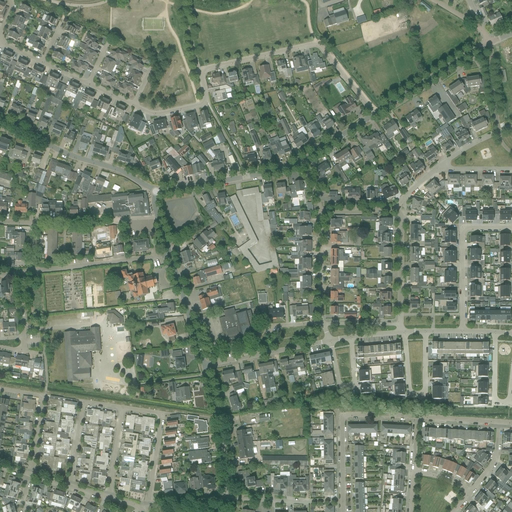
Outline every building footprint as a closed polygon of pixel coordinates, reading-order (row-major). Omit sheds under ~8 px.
[(430,8),(422,2),(419,5),(427,12),(430,8)] [(25,13),(24,16),(30,18),(31,15),(28,14),(30,9),(24,6),(25,5),(21,3),(18,10),(25,13)] [(326,28),(347,20),(344,11),(329,17),(330,19),(324,21),(326,28)] [(499,13),(488,18),(491,26),(495,25),(495,26),(498,24),(503,22),(502,19),(503,19),(501,16),(500,16),(499,13)] [(29,20),(30,18),(24,16),(23,18),(16,15),(14,21),(23,25),(26,20),(28,21),(29,20)] [(45,21),(42,20),(38,18),(37,21),(40,23),(46,26),(47,23),(54,26),(57,19),(53,18),(53,19),(47,16),(45,21)] [(24,31),(26,26),(23,25),(14,21),(12,26),(18,29),(17,31),(23,34),(24,31)] [(45,28),(46,26),(40,23),(39,26),(42,27),(39,32),(49,36),(51,31),(45,28)] [(80,28),(77,27),(75,26),(75,25),(72,24),(71,26),(67,24),(64,31),(71,34),(69,37),(75,39),(76,36),(74,35),(76,30),(79,31),(80,28)] [(22,37),(23,34),(17,31),(16,34),(9,31),(6,38),(10,40),(11,38),(17,41),(18,38),(19,38),(20,38),(21,38),(21,37),(22,37)] [(47,41),(49,36),(39,32),(37,37),(32,34),(31,37),(39,41),(40,38),(47,41)] [(37,44),(39,41),(31,37),(31,38),(28,36),(27,39),(29,40),(28,43),(33,46),(32,48),(38,51),(37,52),(41,54),(44,47),(37,44)] [(74,42),(75,39),(69,37),(68,39),(61,36),(59,41),(69,46),(71,41),(74,42)] [(85,40),(84,41),(88,43),(86,46),(90,48),(95,50),(98,45),(94,44),(96,40),(87,36),(85,40)] [(66,51),(69,46),(59,41),(57,46),(63,49),(62,52),(68,55),(69,52),(66,51)] [(89,51),(90,48),(86,46),(80,43),(78,47),(83,49),(83,50),(86,52),(85,55),(94,59),(96,54),(89,51)] [(5,62),(9,53),(4,50),(1,57),(0,56),(0,60),(1,60),(5,62)] [(124,60),(127,55),(118,50),(116,54),(112,52),(110,57),(115,59),(119,61),(120,58),(124,60)] [(69,56),(70,56),(68,55),(62,52),(61,55),(54,52),(51,58),(55,60),(55,59),(61,62),(64,56),(69,59),(70,56),(69,56)] [(14,55),(9,53),(5,62),(10,64),(8,68),(11,70),(14,64),(11,62),(14,55)] [(307,62),(309,67),(309,68),(310,68),(311,72),(315,71),(316,70),(315,69),(319,68),(319,69),(321,70),(323,69),(326,68),(325,64),(324,63),(322,64),(322,60),(321,60),(319,60),(319,58),(318,58),(317,54),(312,55),(313,58),(311,58),(312,61),(307,62)] [(91,65),(94,59),(85,55),(83,58),(79,56),(77,62),(79,62),(83,64),(84,61),(91,65)] [(141,61),(136,59),(132,57),(129,63),(133,64),(131,67),(135,69),(140,71),(143,66),(139,65),(141,61)] [(307,66),(307,63),(306,58),(302,58),(302,57),(298,58),(297,57),(295,58),(295,59),(293,59),(294,64),(295,69),(307,66)] [(19,72),(24,61),(19,59),(16,65),(14,64),(11,70),(14,71),(14,70),(19,72)] [(121,62),(119,61),(115,59),(114,62),(106,59),(104,64),(113,68),(114,65),(118,67),(121,62)] [(24,61),(19,72),(24,75),(23,77),(26,79),(27,77),(29,71),(26,70),(29,63),(24,61)] [(284,61),(281,62),(280,61),(278,62),(276,63),(279,72),(283,71),(283,73),(284,73),(286,78),(292,76),(291,69),(286,70),(284,61)] [(88,66),(83,64),(79,62),(77,65),(74,63),(73,64),(71,69),(80,73),(82,70),(85,71),(88,66)] [(113,68),(104,64),(101,69),(109,73),(107,76),(111,78),(113,78),(115,73),(111,72),(113,68)] [(261,72),(259,73),(261,79),(265,79),(270,77),(271,82),(276,81),(274,72),(270,73),(269,69),(268,65),(267,66),(263,67),(262,66),(261,67),(260,67),(259,67),(261,72)] [(36,77),(40,68),(35,66),(32,72),(29,71),(27,77),(29,78),(31,75),(36,77)] [(130,66),(127,71),(131,73),(130,76),(139,81),(141,75),(134,72),(135,69),(131,67),(130,66)] [(45,71),(40,68),(36,77),(41,80),(39,83),(42,84),(45,78),(42,77),(45,71)] [(251,69),(249,70),(249,69),(247,70),(246,70),(242,71),(243,76),(245,83),(253,81),(254,86),(259,84),(257,76),(253,77),(251,69)] [(229,81),(226,82),(226,84),(227,86),(231,88),(230,85),(230,84),(238,82),(237,76),(236,71),(227,73),(228,78),(229,78),(229,81)] [(52,84),(56,75),(51,72),(47,80),(45,78),(42,84),(45,85),(47,81),(52,84)] [(111,78),(107,76),(102,73),(100,78),(104,80),(102,83),(111,88),(113,83),(114,82),(110,80),(111,78)] [(212,81),(211,81),(212,83),(212,84),(214,83),(214,84),(219,83),(219,84),(219,86),(223,85),(226,84),(226,82),(225,79),(224,76),(220,77),(219,74),(212,75),(213,80),(212,81)] [(52,84),(50,88),(55,89),(58,90),(56,93),(59,94),(63,86),(58,83),(61,77),(56,75),(52,84)] [(136,86),(139,81),(130,76),(129,76),(130,76),(128,80),(125,78),(122,83),(124,83),(128,85),(129,82),(136,86)] [(483,80),(483,78),(483,79),(480,79),(480,78),(479,79),(479,76),(472,77),(474,87),(479,86),(480,93),(485,93),(484,82),(483,80)] [(474,87),(472,77),(466,78),(466,81),(465,81),(465,80),(464,79),(462,80),(467,93),(470,92),(469,88),(474,87)] [(321,81),(313,87),(316,92),(332,83),(330,80),(321,81)] [(467,93),(462,80),(460,81),(460,82),(461,83),(460,83),(459,81),(453,85),(459,93),(463,90),(465,94),(467,93)] [(70,96),(76,84),(71,82),(68,88),(63,86),(59,94),(64,97),(65,94),(70,96)] [(133,88),(128,85),(124,83),(122,86),(119,85),(118,86),(116,90),(125,94),(127,91),(130,93),(133,88)] [(81,87),(76,84),(70,96),(75,99),(73,102),(76,103),(80,95),(77,94),(81,87)] [(225,90),(231,89),(226,85),(220,87),(221,90),(214,92),(217,102),(222,101),(227,100),(225,90)] [(454,96),(459,93),(453,85),(448,89),(449,90),(448,91),(449,92),(446,93),(455,106),(459,103),(454,96)] [(37,91),(37,89),(34,88),(28,104),(32,105),(35,96),(37,91)] [(86,101),(91,92),(86,90),(83,96),(80,95),(76,103),(79,105),(80,101),(85,104),(86,101)] [(91,92),(86,101),(91,104),(90,107),(91,107),(92,108),(93,108),(95,102),(93,101),(96,95),(91,92)] [(46,129),(48,124),(49,122),(51,118),(44,116),(45,113),(47,113),(51,102),(58,105),(60,101),(49,95),(40,116),(44,118),(40,126),(46,129)] [(102,109),(106,100),(101,97),(98,104),(95,102),(93,108),(96,109),(97,106),(102,109)] [(439,103),(438,101),(435,97),(427,102),(429,104),(427,106),(433,114),(437,111),(447,124),(455,119),(445,105),(442,107),(439,103)] [(341,107),(335,111),(337,115),(339,113),(340,115),(341,116),(342,117),(350,113),(349,112),(356,108),(352,102),(349,98),(345,100),(348,105),(346,107),(345,105),(341,107)] [(111,102),(106,100),(102,109),(107,111),(104,118),(106,119),(108,115),(111,109),(109,108),(111,102)] [(22,114),(24,110),(24,108),(20,107),(21,105),(18,104),(17,104),(17,105),(16,104),(17,102),(14,101),(13,105),(10,111),(14,113),(16,114),(17,114),(18,114),(18,113),(22,114)] [(111,109),(108,115),(116,119),(118,115),(122,106),(117,104),(114,110),(111,109)] [(456,108),(460,114),(465,110),(461,105),(456,108)] [(127,108),(122,106),(118,115),(121,116),(120,118),(122,119),(121,120),(124,122),(123,123),(126,125),(130,117),(130,116),(130,117),(124,115),(127,108)] [(34,122),(36,117),(36,116),(37,116),(39,112),(38,112),(38,111),(35,110),(35,111),(30,109),(29,113),(26,119),(30,121),(32,122),(33,122),(34,122)] [(422,118),(419,114),(417,110),(405,118),(408,122),(410,125),(414,122),(415,123),(422,118)] [(484,110),(478,113),(481,119),(477,121),(481,130),(487,127),(486,125),(487,125),(487,124),(490,123),(485,113),(484,110)] [(206,111),(205,111),(204,111),(203,111),(202,111),(202,112),(201,113),(200,113),(201,119),(198,120),(201,129),(206,128),(205,125),(211,123),(208,116),(206,111)] [(183,121),(184,126),(185,128),(192,137),(195,135),(193,133),(194,132),(193,128),(197,127),(194,114),(188,116),(186,117),(187,119),(186,119),(186,120),(183,121)] [(134,115),(129,126),(137,130),(138,129),(143,131),(146,125),(141,123),(142,119),(134,115)] [(319,115),(315,118),(321,126),(323,124),(325,127),(327,130),(334,125),(331,121),(330,119),(327,115),(324,117),(327,121),(324,123),(319,115)] [(467,115),(462,117),(467,125),(469,129),(472,128),(473,131),(474,131),(475,133),(481,130),(477,121),(473,123),(471,120),(470,121),(467,115)] [(178,118),(177,118),(177,117),(172,119),(171,120),(172,124),(172,123),(173,124),(169,125),(171,130),(178,137),(180,135),(177,131),(176,130),(182,129),(180,125),(181,125),(179,119),(178,118)] [(291,134),(284,119),(279,121),(286,136),(291,134)] [(313,126),(308,129),(310,133),(314,138),(320,134),(317,129),(319,128),(319,127),(320,127),(316,120),(311,123),(313,126)] [(152,125),(149,127),(153,136),(158,134),(158,130),(161,130),(162,130),(165,129),(166,129),(164,121),(160,122),(160,121),(157,122),(158,122),(154,123),(154,125),(153,126),(152,125)] [(399,130),(395,125),(393,121),(390,123),(390,124),(388,125),(383,128),(385,132),(385,133),(386,132),(386,133),(386,134),(385,136),(387,139),(389,139),(393,137),(393,135),(393,134),(399,130)] [(65,127),(56,123),(55,126),(54,128),(52,133),(56,134),(56,135),(59,137),(59,136),(60,136),(62,130),(64,131),(65,127)] [(303,136),(301,132),(299,134),(293,125),(291,127),(294,133),(302,145),(303,145),(304,146),(306,144),(306,143),(307,142),(304,137),(303,136)] [(121,144),(124,134),(122,127),(120,127),(118,132),(115,142),(118,143),(121,144)] [(469,137),(465,129),(463,131),(461,128),(457,130),(458,133),(455,135),(459,142),(463,140),(463,141),(466,140),(465,139),(469,137)] [(399,132),(405,141),(409,137),(404,129),(399,132)] [(444,140),(439,143),(441,147),(444,153),(453,147),(449,142),(450,141),(453,140),(450,134),(448,131),(446,129),(440,133),(443,138),(443,139),(444,140)] [(96,130),(91,144),(95,145),(93,152),(99,154),(102,147),(103,144),(99,142),(100,140),(96,139),(98,135),(98,133),(99,130),(96,130)] [(69,131),(65,142),(71,145),(73,140),(74,141),(77,134),(69,131)] [(113,147),(115,142),(118,132),(115,131),(111,141),(110,141),(109,144),(107,143),(105,148),(102,147),(99,154),(106,156),(108,149),(109,150),(110,147),(113,147)] [(261,147),(254,131),(249,133),(256,149),(261,147)] [(302,145),(294,133),(293,134),(294,137),(292,138),(294,142),(293,142),(297,149),(302,145)] [(386,140),(382,143),(382,142),(379,138),(377,134),(371,137),(375,143),(378,149),(379,148),(383,145),(386,151),(387,150),(391,147),(386,140)] [(378,149),(375,143),(371,137),(369,138),(368,136),(362,140),(365,144),(367,148),(373,145),(376,150),(378,149)] [(88,146),(90,139),(82,137),(79,148),(86,150),(87,146),(88,146)] [(269,137),(267,138),(270,144),(272,150),(276,148),(279,156),(285,154),(279,140),(278,137),(271,140),(269,137)] [(7,152),(10,142),(6,140),(7,139),(3,138),(3,139),(1,138),(0,140),(0,150),(2,151),(3,150),(7,152)] [(285,138),(279,140),(285,154),(290,152),(285,138)] [(212,140),(202,145),(206,151),(215,146),(212,140)] [(271,156),(270,156),(269,151),(272,150),(274,155),(270,144),(267,145),(268,148),(263,149),(264,152),(262,152),(264,160),(267,160),(267,161),(272,160),(271,156)] [(181,150),(177,153),(182,157),(190,150),(186,145),(181,150)] [(27,154),(22,152),(23,149),(19,148),(20,147),(17,146),(16,147),(15,150),(14,150),(11,149),(8,157),(12,158),(14,153),(20,155),(19,158),(25,160),(27,154)] [(429,163),(435,159),(436,158),(435,156),(438,154),(432,146),(427,149),(429,152),(423,156),(429,163)] [(127,156),(125,163),(132,165),(134,158),(131,157),(132,152),(133,152),(131,147),(130,147),(128,154),(127,156)] [(123,154),(121,154),(122,153),(118,151),(119,149),(116,148),(114,153),(117,154),(120,155),(118,160),(121,161),(124,162),(125,163),(127,156),(128,154),(124,153),(123,154)] [(346,150),(340,154),(344,161),(345,161),(347,164),(348,163),(349,160),(348,158),(350,157),(352,160),(360,155),(359,154),(356,149),(355,148),(350,152),(348,154),(346,150)] [(416,159),(421,156),(416,149),(411,152),(416,159)] [(174,150),(173,150),(168,154),(169,154),(181,169),(181,168),(182,169),(183,168),(186,177),(192,175),(191,171),(192,171),(190,166),(189,166),(188,164),(177,153),(174,150)] [(374,158),(370,151),(369,151),(365,154),(369,161),(372,159),(374,158)] [(223,166),(225,165),(223,153),(220,154),(215,155),(217,157),(218,159),(219,162),(217,163),(218,170),(219,170),(219,171),(222,170),(221,169),(224,169),(223,166)] [(244,158),(245,161),(248,161),(248,163),(256,162),(254,153),(244,155),(244,158)] [(169,154),(162,158),(175,173),(181,169),(169,154)] [(204,166),(208,163),(201,154),(197,157),(204,166)] [(344,161),(340,154),(335,157),(341,167),(342,167),(347,164),(345,161),(344,161)] [(34,155),(32,160),(32,162),(36,163),(35,167),(38,168),(39,164),(39,165),(42,158),(34,155)] [(161,168),(158,161),(152,163),(150,157),(144,159),(147,167),(150,165),(152,171),(161,168)] [(200,172),(203,172),(204,171),(202,164),(201,164),(199,162),(199,161),(196,158),(194,159),(191,162),(192,166),(193,170),(194,175),(195,176),(198,175),(198,174),(201,174),(200,172)] [(46,187),(51,172),(54,174),(56,171),(62,173),(65,166),(59,164),(60,163),(52,160),(48,170),(47,173),(46,172),(46,173),(46,172),(41,186),(46,187)] [(424,168),(420,162),(414,165),(412,163),(409,166),(415,174),(424,168)] [(330,171),(328,167),(326,163),(324,164),(323,164),(321,165),(321,166),(317,168),(320,173),(317,175),(321,180),(326,177),(325,174),(330,171)] [(348,181),(339,168),(338,165),(333,168),(337,174),(338,174),(344,184),(348,181)] [(72,169),(65,166),(62,173),(61,176),(61,177),(70,180),(73,173),(70,172),(72,169)] [(411,173),(405,166),(402,168),(403,171),(402,172),(404,174),(400,177),(400,178),(399,179),(398,181),(399,182),(399,183),(401,187),(403,186),(404,186),(406,185),(405,185),(405,184),(409,182),(407,180),(409,179),(407,175),(411,173)] [(39,183),(43,171),(37,169),(33,181),(39,183)] [(90,178),(91,175),(87,173),(87,172),(85,172),(84,172),(82,178),(85,179),(82,185),(89,188),(92,179),(90,178)] [(453,185),(453,176),(447,176),(447,181),(444,181),(444,186),(444,187),(444,191),(447,191),(447,185),(453,185)] [(462,188),(462,181),(459,181),(459,176),(453,176),(453,185),(453,188),(458,188),(462,188)] [(470,188),(470,176),(465,176),(465,181),(462,181),(462,188),(461,188),(461,192),(465,192),(465,188),(470,188)] [(476,176),(470,176),(470,188),(479,188),(479,181),(476,181),(476,176)] [(487,185),(487,176),(482,176),(482,181),(479,181),(479,188),(479,191),(484,191),(484,185),(487,185)] [(493,176),(487,176),(487,185),(493,185),(493,189),(496,189),(496,183),(493,183),(493,176)] [(78,177),(71,194),(75,194),(82,179),(78,177)] [(98,178),(96,183),(96,184),(99,185),(97,189),(97,188),(95,191),(100,193),(105,181),(98,178)] [(505,187),(505,178),(499,178),(499,183),(496,183),(496,189),(499,189),(499,187),(505,187)] [(303,185),(302,185),(302,181),(299,182),(298,181),(295,181),(295,182),(294,182),(295,185),(293,185),(291,186),(289,186),(289,188),(290,196),(291,196),(291,199),(297,198),(296,196),(302,195),(302,192),(303,192),(303,188),(304,188),(303,185)] [(434,181),(429,184),(435,192),(440,188),(441,190),(444,187),(444,186),(444,181),(441,181),(437,185),(434,181)] [(41,199),(46,187),(41,186),(38,185),(37,184),(36,197),(41,199)] [(284,184),(276,185),(277,190),(278,195),(282,194),(283,198),(286,197),(290,197),(290,196),(289,188),(285,189),(284,184)] [(437,193),(435,192),(429,184),(425,188),(429,192),(422,198),(429,200),(433,197),(437,193)] [(95,188),(91,186),(88,193),(86,197),(87,196),(91,196),(91,195),(92,195),(95,188)] [(264,194),(261,194),(262,204),(268,203),(267,200),(273,200),(271,186),(263,187),(264,194)] [(392,187),(382,191),(383,196),(384,195),(386,200),(387,199),(388,200),(391,199),(391,198),(393,197),(392,196),(394,195),(398,194),(395,187),(392,188),(392,187)] [(360,195),(360,189),(344,189),(344,194),(348,194),(348,199),(352,199),(352,200),(354,200),(360,200),(360,195)] [(377,198),(377,193),(377,190),(370,190),(370,189),(367,189),(366,190),(366,192),(366,200),(372,200),(374,200),(374,198),(377,198)] [(340,203),(340,198),(340,196),(337,196),(337,192),(329,192),(329,197),(328,197),(328,198),(329,198),(329,200),(328,201),(331,204),(332,203),(334,203),(334,204),(335,204),(335,203),(340,203)] [(112,202),(114,217),(130,215),(131,215),(143,214),(144,216),(149,216),(148,202),(143,202),(142,194),(134,195),(134,193),(127,194),(111,196),(111,195),(91,197),(91,196),(87,196),(87,199),(88,204),(103,202),(103,203),(112,202)] [(28,194),(27,202),(29,202),(28,207),(35,208),(36,194),(28,194)] [(224,194),(217,195),(219,206),(221,206),(226,205),(226,203),(227,203),(229,207),(230,210),(234,208),(233,206),(231,203),(229,198),(225,199),(224,194)] [(211,202),(210,200),(207,195),(202,197),(209,211),(210,214),(209,215),(213,222),(215,221),(217,220),(221,217),(219,214),(218,215),(214,208),(216,207),(213,200),(211,202)] [(7,208),(10,208),(11,201),(10,201),(11,198),(6,197),(6,199),(2,198),(1,211),(2,212),(2,213),(5,213),(5,211),(6,211),(7,210),(7,208)] [(288,204),(282,205),(283,212),(288,212),(289,211),(291,211),(291,209),(290,197),(286,197),(286,199),(287,199),(287,204),(288,204)] [(429,203),(429,200),(422,198),(420,198),(419,200),(414,199),(412,204),(421,207),(423,202),(429,203)] [(27,213),(27,208),(27,205),(22,205),(22,202),(18,201),(18,205),(15,205),(15,213),(27,213)] [(49,210),(52,210),(52,202),(49,202),(49,205),(43,205),(43,214),(49,214),(49,210)] [(52,202),(52,210),(56,210),(56,214),(62,214),(62,205),(62,202),(56,202),(52,202)] [(425,208),(421,207),(412,204),(411,210),(416,211),(415,214),(421,216),(422,213),(420,212),(420,210),(424,211),(425,211),(425,208)] [(450,207),(445,211),(455,221),(458,218),(454,213),(455,212),(453,211),(456,208),(454,207),(452,209),(450,207)] [(462,212),(462,214),(465,214),(465,221),(470,221),(470,209),(465,209),(465,212),(462,212)] [(470,209),(470,221),(476,221),(476,214),(479,214),(479,212),(479,209),(470,209)] [(479,212),(479,214),(482,214),(482,221),(488,221),(488,209),(482,209),(482,212),(479,212)] [(488,209),(488,221),(493,221),(493,214),(496,214),(496,212),(493,212),(493,209),(488,209)] [(496,212),(496,214),(500,214),(500,221),(505,221),(505,209),(499,209),(499,212),(496,212)] [(300,218),(300,221),(304,221),(309,221),(309,213),(308,213),(309,211),(307,211),(301,211),(301,213),(300,213),(300,218)] [(445,211),(441,215),(446,220),(447,219),(452,224),(455,221),(445,211)] [(331,220),(331,228),(341,228),(341,221),(344,221),(344,216),(334,216),(334,220),(331,220)] [(391,219),(379,219),(379,231),(385,231),(387,231),(387,227),(391,227),(392,227),(392,223),(391,223),(391,219)] [(293,224),(293,230),(296,230),(296,238),(298,238),(301,238),(301,236),(304,236),(311,236),(311,228),(301,228),(301,224),(297,224),(293,224)] [(410,226),(410,234),(418,235),(418,234),(420,234),(420,226),(410,226)] [(24,236),(24,234),(17,234),(17,233),(14,233),(14,228),(7,228),(7,233),(10,233),(9,240),(14,240),(24,240),(24,238),(25,238),(25,236),(24,236)] [(442,232),(442,238),(456,238),(456,234),(455,234),(455,232),(447,232),(447,228),(441,228),(441,232),(442,232)] [(215,235),(211,230),(208,233),(206,231),(199,237),(200,237),(199,238),(201,239),(205,244),(212,238),(211,238),(215,235)] [(385,235),(385,231),(379,231),(378,231),(378,243),(379,243),(381,243),(381,246),(388,246),(388,243),(391,243),(391,235),(385,235)] [(346,239),(346,232),(337,232),(337,235),(331,235),(331,243),(336,243),(336,244),(341,244),(341,239),(346,239)] [(116,247),(113,247),(114,254),(117,253),(118,254),(124,253),(123,246),(122,240),(121,236),(117,236),(118,242),(116,242),(116,247)] [(478,247),(484,247),(484,243),(481,243),(481,237),(477,237),(477,236),(473,236),(473,237),(470,237),(470,243),(478,243),(478,247)] [(205,244),(201,239),(199,238),(193,243),(200,251),(206,246),(205,244)] [(441,243),(441,247),(449,247),(449,244),(455,244),(455,241),(456,241),(456,238),(442,238),(445,238),(445,243),(441,243)] [(148,249),(147,240),(134,242),(135,252),(148,250),(148,249)] [(509,246),(509,241),(499,241),(499,246),(500,246),(500,249),(503,249),(503,246),(509,246)] [(246,243),(239,248),(242,253),(247,250),(250,248),(246,243)] [(110,244),(96,246),(98,255),(110,253),(109,249),(110,248),(110,244)] [(194,250),(193,245),(188,246),(189,251),(181,253),(184,265),(186,264),(187,267),(191,266),(190,263),(193,262),(193,261),(198,260),(197,256),(196,256),(194,250)] [(384,249),(384,246),(387,246),(388,246),(381,246),(379,246),(379,253),(384,253),(384,257),(391,257),(391,249),(384,249)] [(311,250),(311,249),(311,247),(299,247),(297,247),(297,252),(291,252),(291,256),(306,256),(306,253),(311,253),(311,252),(311,250)] [(484,247),(478,247),(478,250),(470,250),(470,256),(480,256),(480,250),(484,250),(484,247)] [(455,254),(455,252),(447,252),(447,248),(441,248),(441,252),(442,252),(442,258),(443,258),(456,258),(456,254),(455,254)] [(509,258),(509,253),(503,253),(503,249),(500,249),(500,253),(498,253),(498,258),(509,258)] [(306,259),(306,256),(291,256),(291,259),(291,260),(294,260),(299,260),(299,265),(311,265),(311,259),(306,259)] [(478,265),(484,265),(484,261),(480,261),(480,256),(470,256),(470,261),(478,261),(478,265)] [(455,264),(455,261),(456,261),(456,258),(443,258),(443,263),(441,263),(441,267),(447,267),(447,264),(455,264)] [(509,263),(509,258),(498,258),(498,263),(500,263),(500,266),(503,266),(503,263),(509,263)] [(270,269),(279,267),(278,261),(272,263),(269,264),(270,269)] [(391,271),(391,264),(388,264),(388,261),(381,261),(381,271),(391,271)] [(484,268),(484,265),(478,265),(478,268),(470,268),(470,274),(483,274),(483,273),(481,273),(481,268),(484,268)] [(207,278),(222,273),(220,266),(205,271),(205,270),(197,273),(198,277),(193,279),(195,286),(205,283),(205,282),(206,282),(205,278),(207,278)] [(509,275),(509,270),(503,270),(503,266),(500,266),(500,270),(499,270),(499,275),(498,275),(509,275)] [(455,272),(447,272),(447,268),(441,268),(441,272),(445,272),(445,278),(443,278),(456,278),(456,274),(455,274),(455,272)] [(152,277),(151,275),(151,276),(149,277),(149,276),(148,276),(149,277),(147,278),(146,277),(146,278),(144,278),(143,276),(144,276),(144,275),(143,276),(143,274),(144,273),(139,274),(139,273),(135,274),(135,275),(132,276),(132,274),(127,275),(126,270),(121,272),(121,273),(120,273),(121,278),(123,278),(123,279),(125,278),(126,281),(128,280),(129,282),(132,282),(132,283),(128,284),(130,292),(132,291),(132,293),(134,298),(134,300),(139,299),(138,297),(141,296),(141,297),(146,296),(145,295),(149,294),(149,293),(148,294),(148,291),(149,291),(148,291),(147,291),(147,289),(149,288),(149,289),(150,289),(149,288),(151,288),(152,289),(152,288),(152,287),(154,287),(154,288),(155,288),(154,287),(155,286),(156,285),(156,284),(155,284),(157,283),(156,278),(153,278),(154,278),(153,277),(153,276),(152,277)] [(478,283),(484,283),(484,279),(483,279),(483,274),(470,274),(470,279),(478,279),(478,283)] [(509,280),(509,275),(498,275),(498,280),(500,280),(500,284),(503,284),(503,280),(509,280)] [(423,276),(422,276),(418,276),(410,276),(410,284),(417,284),(417,287),(420,287),(426,287),(426,283),(423,283),(423,276)] [(390,285),(390,278),(384,278),(381,278),(381,285),(377,285),(377,289),(386,289),(386,285),(390,285)] [(455,284),(455,281),(456,281),(456,278),(443,278),(443,283),(441,283),(441,287),(447,287),(447,284),(455,284)] [(0,286),(0,298),(3,298),(3,294),(10,294),(10,293),(11,293),(10,289),(9,289),(8,281),(1,282),(2,286),(0,286)] [(311,288),(311,282),(302,282),(300,282),(300,292),(301,292),(303,292),(304,292),(308,292),(308,288),(311,288)] [(470,292),(483,292),(483,286),(484,286),(484,283),(478,283),(478,286),(470,286),(470,292)] [(509,292),(509,287),(503,287),(503,284),(500,284),(500,287),(498,287),(498,292),(509,292)] [(204,295),(199,297),(200,301),(202,310),(203,310),(209,308),(211,308),(209,301),(214,300),(219,298),(222,297),(219,288),(215,289),(214,287),(212,287),(213,289),(206,291),(207,295),(204,296),(204,295)] [(337,296),(337,293),(341,293),(341,289),(339,289),(334,289),(334,293),(331,293),(331,300),(337,300),(337,301),(343,301),(343,296),(337,296)] [(434,297),(434,301),(440,301),(447,301),(447,298),(455,298),(455,291),(454,291),(454,289),(450,289),(450,291),(444,291),(444,296),(435,296),(435,297),(434,297)] [(470,292),(470,297),(476,297),(476,301),(484,301),(484,297),(483,297),(483,292),(470,292)] [(509,298),(509,292),(498,292),(498,298),(500,298),(500,301),(503,301),(503,298),(509,298)] [(258,304),(266,303),(266,294),(258,295),(258,304)] [(414,298),(410,298),(410,302),(410,308),(418,308),(418,299),(415,299),(414,299),(414,298)] [(455,311),(455,304),(447,304),(447,301),(440,301),(440,306),(443,307),(442,311),(455,311)] [(175,312),(174,303),(167,304),(167,307),(157,309),(158,313),(163,313),(164,314),(168,313),(175,312)] [(307,305),(308,307),(302,308),(302,315),(308,315),(308,316),(310,316),(309,312),(312,312),(311,305),(307,305)] [(302,315),(302,308),(302,306),(289,307),(290,315),(292,315),(293,317),(295,317),(296,317),(296,316),(302,315)] [(246,312),(240,313),(235,314),(235,311),(234,308),(223,311),(225,317),(219,319),(222,332),(222,333),(221,335),(221,336),(223,337),(224,337),(226,344),(227,344),(240,341),(242,340),(249,338),(257,336),(254,323),(252,319),(250,311),(246,312)] [(381,308),(380,308),(380,311),(383,311),(383,316),(390,316),(390,308),(381,308)] [(123,324),(122,318),(114,311),(107,311),(107,313),(108,313),(108,315),(109,315),(109,321),(111,321),(113,323),(113,324),(119,324),(119,325),(123,324)] [(14,322),(9,323),(10,334),(12,334),(12,333),(16,333),(16,330),(19,329),(18,316),(14,317),(14,322)] [(10,334),(9,323),(3,323),(3,319),(0,319),(0,325),(3,326),(3,333),(7,333),(7,334),(10,334)] [(173,325),(166,327),(166,325),(160,327),(162,335),(167,334),(168,337),(170,342),(175,341),(174,336),(176,335),(174,329),(174,328),(174,326),(173,326),(173,325)] [(74,332),(64,333),(65,344),(66,344),(69,382),(78,381),(78,380),(90,379),(89,370),(88,370),(88,368),(91,368),(90,354),(89,354),(89,352),(92,351),(92,352),(95,352),(100,351),(98,328),(91,329),(91,332),(74,333),(74,332)] [(437,354),(437,343),(432,343),(431,346),(431,345),(429,345),(429,346),(428,346),(428,354),(432,354),(437,354)] [(181,351),(176,352),(172,352),(173,358),(176,358),(176,360),(176,363),(175,363),(174,364),(174,366),(175,367),(176,366),(177,369),(185,368),(184,359),(181,359),(181,357),(181,351)] [(7,353),(5,353),(3,364),(9,365),(9,366),(12,366),(12,363),(9,362),(11,355),(7,354),(7,353)] [(21,367),(23,356),(21,356),(17,356),(15,363),(12,363),(12,366),(15,367),(15,366),(21,367)] [(29,358),(25,357),(25,356),(23,356),(21,367),(27,368),(27,369),(30,369),(31,366),(28,366),(29,358)] [(292,365),(293,374),(294,374),(294,377),(298,376),(296,367),(300,366),(301,372),(304,371),(303,363),(303,362),(302,357),(294,358),(295,363),(295,364),(292,365)] [(44,371),(43,362),(41,362),(41,359),(39,359),(35,359),(34,367),(31,366),(30,369),(30,372),(33,373),(34,369),(40,370),(44,371)] [(288,366),(287,360),(280,361),(281,367),(285,366),(286,375),(293,374),(292,365),(292,364),(291,364),(291,365),(288,366)] [(272,363),(265,364),(270,389),(275,388),(273,377),(279,375),(278,372),(277,367),(273,367),(272,363)] [(432,367),(432,373),(444,373),(444,367),(447,367),(447,363),(439,363),(439,367),(432,367)] [(475,363),(475,372),(487,372),(487,366),(481,366),(481,363),(475,363)] [(265,364),(258,365),(259,371),(260,375),(262,375),(264,385),(265,390),(270,389),(265,364)] [(395,365),(390,366),(391,374),(402,373),(402,368),(395,368),(395,365)] [(243,368),(244,374),(248,374),(248,377),(248,378),(248,381),(257,379),(255,372),(252,373),(251,367),(243,368)] [(365,371),(359,371),(359,377),(371,376),(370,370),(368,370),(368,368),(365,368),(365,371)] [(234,379),(233,373),(233,371),(222,373),(224,384),(229,383),(228,382),(228,380),(234,379)] [(322,381),(333,379),(332,372),(321,374),(322,381)] [(475,372),(475,380),(478,380),(481,380),(481,377),(487,377),(487,372),(475,372)] [(402,373),(391,374),(391,380),(391,383),(397,382),(396,379),(403,379),(402,373)] [(432,373),(432,379),(437,379),(437,383),(447,383),(448,379),(444,379),(444,373),(432,373)] [(371,376),(359,377),(359,383),(366,382),(366,385),(369,384),(369,382),(371,381),(371,376)] [(333,379),(322,381),(323,387),(334,385),(333,379)] [(475,388),(487,389),(487,383),(481,383),(481,380),(478,380),(478,383),(476,383),(476,388),(475,388)] [(397,382),(391,383),(392,385),(391,385),(392,391),(404,390),(403,384),(397,385),(397,382)] [(188,388),(180,389),(180,390),(176,390),(176,389),(176,388),(175,383),(169,384),(170,393),(175,393),(175,392),(176,398),(181,397),(181,401),(190,400),(188,388)] [(242,383),(232,386),(234,392),(244,389),(242,383)] [(432,387),(432,393),(444,393),(444,387),(447,387),(447,383),(437,383),(437,387),(432,387)] [(367,388),(360,388),(360,394),(372,393),(372,387),(372,384),(369,384),(366,385),(367,388)] [(475,388),(475,394),(478,394),(478,397),(480,397),(481,394),(487,394),(487,389),(475,388)] [(404,390),(392,391),(393,391),(394,397),(393,397),(393,399),(398,399),(398,396),(404,396),(404,390)] [(236,396),(235,393),(230,394),(231,398),(229,398),(231,406),(232,406),(233,408),(232,410),(233,410),(242,408),(240,403),(238,403),(236,396)] [(432,393),(432,399),(439,399),(439,402),(441,402),(441,399),(444,399),(444,393),(432,393)] [(50,399),(49,406),(51,407),(52,405),(57,406),(56,412),(61,413),(61,412),(61,408),(62,401),(63,398),(57,397),(56,400),(50,399)] [(474,397),(474,406),(487,406),(487,400),(480,400),(480,397),(478,397),(474,397)] [(21,403),(21,407),(35,409),(36,405),(35,405),(35,401),(29,400),(28,404),(21,403)] [(61,408),(61,412),(66,413),(72,414),(75,415),(76,410),(75,410),(75,406),(72,405),(72,402),(65,401),(64,404),(68,405),(67,409),(61,408)] [(21,407),(20,411),(22,412),(25,412),(24,416),(24,417),(26,417),(25,419),(29,420),(30,417),(33,418),(33,414),(35,414),(35,409),(21,407)] [(87,410),(86,416),(90,417),(89,423),(89,425),(93,426),(96,410),(91,409),(91,410),(87,410)] [(48,410),(47,418),(50,418),(50,416),(52,416),(52,415),(55,416),(54,423),(59,424),(59,422),(61,413),(56,412),(48,410)] [(96,410),(93,426),(98,426),(98,425),(99,419),(103,420),(102,422),(105,422),(107,414),(104,414),(104,412),(100,412),(100,410),(96,410)] [(105,424),(105,427),(106,428),(109,428),(110,420),(114,420),(115,414),(111,413),(112,412),(107,411),(107,414),(105,422),(105,424)] [(61,422),(61,424),(73,426),(74,421),(73,421),(73,417),(72,417),(72,414),(66,413),(65,416),(67,416),(66,420),(62,420),(61,422)] [(269,414),(259,416),(260,423),(270,421),(269,414)] [(127,416),(126,423),(130,424),(129,426),(129,429),(126,429),(126,432),(133,434),(133,430),(134,423),(135,416),(131,415),(131,416),(127,416)] [(179,420),(178,415),(170,416),(170,417),(172,416),(172,419),(167,420),(167,426),(170,426),(176,425),(178,425),(177,421),(179,420)] [(135,416),(134,423),(141,424),(140,431),(144,432),(147,417),(142,417),(142,418),(138,417),(138,416),(135,416)] [(144,432),(144,435),(148,436),(149,435),(149,432),(150,428),(154,429),(154,426),(155,420),(154,420),(155,419),(147,417),(144,432)] [(194,420),(194,424),(195,425),(197,425),(198,429),(197,429),(197,434),(203,433),(208,432),(207,427),(206,426),(207,426),(207,421),(204,422),(203,421),(194,420)] [(18,428),(18,430),(32,432),(33,428),(31,427),(32,423),(29,423),(26,422),(26,423),(25,427),(20,426),(18,426),(18,428)] [(46,422),(45,429),(48,429),(48,427),(50,428),(50,427),(54,427),(53,434),(57,435),(58,432),(59,426),(59,424),(54,423),(46,422)] [(58,432),(57,435),(60,435),(67,436),(67,433),(71,434),(71,430),(73,430),(73,426),(61,424),(61,426),(60,428),(65,429),(65,433),(58,432)] [(86,425),(85,432),(88,432),(88,430),(90,431),(90,430),(94,430),(93,437),(97,438),(98,433),(99,427),(98,426),(93,426),(89,425),(86,425)] [(177,430),(176,425),(170,426),(170,429),(165,429),(166,436),(169,435),(175,434),(176,434),(176,430),(177,430)] [(98,433),(97,438),(99,438),(112,440),(112,436),(111,435),(112,431),(109,431),(109,428),(106,428),(105,427),(103,427),(102,430),(105,430),(105,434),(102,434),(100,434),(98,433)] [(17,431),(17,434),(19,434),(19,435),(24,435),(23,439),(22,439),(22,442),(23,442),(26,443),(27,440),(29,440),(30,436),(31,436),(32,432),(18,430),(17,431)] [(243,431),(236,432),(238,444),(239,450),(240,459),(248,458),(254,457),(253,453),(252,448),(252,447),(251,442),(250,436),(251,436),(250,430),(246,431),(246,430),(243,431)] [(126,432),(125,440),(127,440),(128,438),(129,439),(129,438),(133,438),(132,445),(136,446),(137,441),(138,434),(133,434),(126,432)] [(494,433),(486,432),(486,442),(489,442),(489,443),(493,443),(494,433)] [(45,433),(44,440),(46,441),(47,439),(48,439),(48,438),(52,439),(51,446),(56,446),(56,442),(57,438),(57,435),(53,434),(45,433)] [(510,443),(511,434),(503,433),(503,444),(507,444),(507,443),(510,443)] [(175,437),(175,434),(169,435),(169,438),(164,439),(165,445),(167,445),(173,444),(175,444),(174,440),(176,440),(175,437)] [(56,442),(56,446),(70,448),(71,444),(69,444),(70,440),(66,439),(67,436),(60,435),(60,438),(62,439),(62,443),(56,442)] [(137,441),(136,446),(151,448),(152,443),(150,443),(151,439),(148,439),(148,436),(144,435),(143,435),(143,438),(144,438),(144,442),(137,441)] [(85,436),(84,443),(86,444),(87,442),(88,442),(88,441),(92,441),(91,448),(91,449),(96,449),(97,442),(97,438),(93,437),(85,436)] [(209,442),(208,438),(193,440),(193,437),(184,438),(185,441),(191,441),(191,445),(193,444),(194,449),(208,448),(208,442),(209,442)] [(97,438),(97,442),(100,443),(103,443),(102,450),(105,450),(105,448),(109,448),(110,444),(111,444),(112,440),(99,438),(97,438)] [(15,448),(14,452),(16,453),(29,455),(29,450),(28,450),(29,446),(26,445),(26,443),(23,442),(23,445),(22,445),(22,449),(17,448),(15,448)] [(43,444),(42,452),(45,452),(45,450),(47,450),(47,449),(50,450),(49,457),(54,458),(54,457),(54,455),(55,451),(56,446),(51,446),(43,444)] [(124,444),(122,455),(127,456),(128,449),(131,449),(130,456),(135,457),(136,450),(136,446),(132,445),(124,444)] [(174,449),(174,447),(177,447),(176,444),(175,444),(173,444),(167,445),(168,448),(162,449),(163,455),(166,455),(166,454),(172,454),(173,454),(173,449),(174,449)] [(56,446),(55,451),(60,451),(60,455),(59,455),(58,458),(62,459),(62,456),(67,457),(68,453),(69,453),(70,448),(56,446)] [(136,446),(136,450),(143,451),(142,455),(142,458),(145,459),(146,456),(148,456),(149,452),(150,452),(151,448),(136,446)] [(83,447),(82,454),(85,455),(85,453),(87,453),(87,452),(90,453),(89,460),(94,460),(94,456),(96,449),(91,449),(91,448),(83,447)] [(400,450),(396,450),(393,449),(393,458),(405,459),(405,453),(400,453),(400,450)] [(94,456),(94,460),(96,461),(108,463),(109,458),(108,458),(108,454),(105,453),(105,450),(102,450),(101,457),(97,456),(97,457),(94,456)] [(489,450),(481,450),(481,452),(480,452),(479,452),(477,454),(477,455),(480,457),(486,463),(490,458),(486,455),(487,453),(489,453),(489,450)] [(210,459),(209,453),(202,454),(201,451),(189,452),(189,461),(201,460),(202,464),(211,463),(211,459),(210,459)] [(14,452),(14,457),(16,457),(15,461),(19,462),(18,465),(23,466),(24,462),(26,463),(27,459),(28,459),(29,455),(16,453),(14,452)] [(173,459),(172,454),(166,454),(166,455),(166,458),(161,458),(162,465),(164,464),(171,463),(172,463),(171,459),(173,459)] [(438,469),(439,465),(441,459),(440,458),(440,455),(435,454),(433,455),(433,457),(430,456),(429,463),(433,464),(432,467),(438,469)] [(122,455),(121,462),(124,463),(124,461),(130,462),(129,468),(133,468),(134,464),(135,457),(130,456),(127,456),(122,455)] [(429,466),(429,463),(430,456),(420,455),(420,462),(423,462),(423,465),(429,466)] [(486,463),(480,457),(477,455),(473,459),(476,461),(478,463),(483,467),(484,466),(485,466),(487,465),(486,463)] [(41,466),(40,468),(52,470),(54,458),(49,457),(42,456),(42,460),(48,461),(47,465),(44,465),(44,466),(41,466)] [(54,458),(52,470),(59,471),(59,468),(57,468),(58,463),(64,464),(65,459),(62,459),(58,458),(54,457),(54,458)] [(81,458),(80,466),(83,466),(83,464),(85,464),(85,463),(89,464),(88,471),(92,472),(93,464),(94,460),(89,460),(81,458)] [(134,464),(133,468),(135,468),(148,470),(148,466),(147,466),(148,462),(145,461),(145,459),(142,458),(141,461),(141,465),(136,464),(134,464)] [(404,464),(405,459),(393,458),(392,466),(399,467),(399,464),(404,464)] [(447,472),(451,462),(445,460),(441,459),(439,465),(443,467),(441,469),(447,472)] [(94,460),(93,464),(95,464),(95,465),(100,466),(100,469),(96,469),(96,472),(102,473),(103,470),(106,471),(106,467),(108,467),(108,463),(96,461),(94,460)] [(457,472),(460,467),(456,465),(451,462),(447,472),(453,474),(454,471),(457,472)] [(170,473),(170,469),(171,469),(171,463),(164,464),(165,467),(159,468),(160,474),(170,473)] [(466,477),(470,472),(473,467),(469,465),(467,468),(464,467),(463,468),(460,467),(457,472),(456,476),(460,478),(462,475),(466,477)] [(121,466),(120,474),(122,474),(122,472),(124,472),(124,471),(128,472),(127,479),(131,480),(131,479),(132,473),(133,468),(129,468),(121,466)] [(199,483),(202,483),(201,477),(200,466),(195,466),(196,478),(190,479),(190,482),(188,482),(189,486),(190,485),(191,490),(195,490),(195,491),(199,490),(199,483)] [(404,470),(399,470),(399,467),(392,466),(389,466),(390,470),(395,470),(395,475),(394,475),(404,476),(404,470)] [(133,468),(132,473),(138,473),(138,478),(140,478),(145,479),(146,475),(147,475),(148,470),(135,468),(133,468)] [(501,468),(498,472),(508,480),(511,475),(511,474),(509,472),(506,469),(504,471),(501,468)] [(80,470),(78,480),(81,480),(81,475),(83,476),(83,475),(87,475),(85,485),(90,487),(91,479),(92,472),(88,471),(80,470)] [(249,471),(243,471),(238,472),(240,486),(243,487),(247,487),(247,488),(255,487),(256,488),(264,487),(263,482),(263,480),(255,481),(254,477),(250,478),(249,471)] [(92,472),(91,479),(93,479),(98,480),(97,484),(104,485),(104,481),(105,481),(106,477),(102,476),(102,473),(96,472),(94,472),(92,472)] [(466,477),(464,480),(468,483),(469,484),(471,481),(474,483),(480,476),(477,475),(476,476),(470,472),(466,477)] [(508,480),(498,472),(494,476),(499,480),(497,482),(504,487),(506,485),(505,484),(508,480)] [(274,474),(270,474),(270,476),(270,484),(271,484),(271,483),(274,483),(274,489),(280,489),(280,479),(277,479),(276,476),(274,476),(274,474)] [(207,476),(201,477),(202,483),(202,488),(203,488),(209,487),(209,489),(215,488),(214,478),(208,478),(207,476)] [(286,483),(289,483),(289,476),(280,476),(280,479),(280,489),(286,489),(286,483)] [(293,476),(289,476),(289,483),(290,483),(290,485),(293,485),(293,492),(299,492),(299,482),(296,482),(296,478),(295,478),(295,477),(294,477),(294,476),(293,476)] [(309,487),(309,476),(305,476),(305,482),(299,482),(299,492),(305,492),(305,485),(308,485),(308,487),(309,487)] [(18,480),(13,479),(9,477),(8,481),(11,482),(10,486),(19,489),(20,484),(17,483),(18,480)] [(118,487),(118,490),(122,491),(129,492),(131,480),(127,479),(120,478),(119,482),(125,483),(125,487),(123,486),(123,487),(118,487)] [(131,480),(129,492),(137,493),(142,494),(143,491),(137,490),(135,490),(136,485),(144,486),(145,481),(138,480),(131,479),(131,480)] [(171,481),(166,481),(161,482),(162,487),(161,487),(161,488),(162,488),(162,491),(164,491),(165,496),(173,495),(172,480),(171,480),(171,481)] [(491,480),(487,484),(495,490),(498,493),(501,489),(502,490),(504,487),(497,482),(496,484),(491,480)] [(187,490),(186,485),(186,483),(173,484),(174,489),(177,489),(178,494),(185,493),(185,490),(187,490)] [(492,494),(495,490),(487,484),(484,488),(488,491),(486,493),(493,499),(495,497),(494,496),(492,494)] [(42,495),(43,490),(44,487),(37,485),(36,488),(33,487),(31,492),(40,495),(40,494),(42,495)] [(403,492),(403,487),(394,486),(394,491),(388,491),(388,494),(397,495),(397,492),(403,492)] [(16,499),(17,494),(9,491),(7,496),(5,496),(3,495),(2,498),(10,500),(12,501),(12,498),(16,499)] [(57,504),(60,492),(55,491),(54,494),(51,493),(49,501),(52,502),(57,504)] [(43,496),(42,495),(40,494),(40,495),(31,492),(30,497),(38,500),(41,501),(43,496)] [(65,493),(60,492),(57,504),(62,505),(65,506),(67,498),(64,497),(65,493)] [(487,504),(490,500),(491,501),(493,499),(486,493),(484,496),(481,492),(477,497),(487,504)] [(67,498),(65,506),(67,506),(69,504),(73,507),(77,498),(72,496),(71,499),(67,498)] [(487,504),(477,497),(474,501),(478,504),(476,506),(483,511),(484,509),(484,508),(487,504)] [(82,501),(77,498),(73,507),(72,508),(71,510),(75,511),(79,511),(80,511),(82,507),(80,505),(82,501)] [(83,511),(89,511),(92,507),(91,506),(91,505),(87,503),(85,508),(82,507),(80,511),(79,511),(83,511)]
